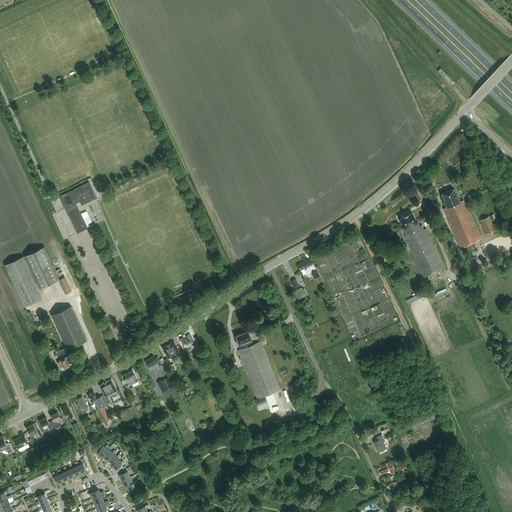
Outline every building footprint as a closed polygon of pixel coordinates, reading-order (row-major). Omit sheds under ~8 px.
[(442,77),(446,74),(440,68),(437,71),(442,77)] [(65,209),(81,201),(83,205),(97,198),(89,182),(59,197),(65,209)] [(456,194),(453,188),(441,194),(444,200),(443,200),(446,207),(443,209),(461,247),(482,238),(466,203),(465,203),(463,199),(460,201),(457,194),(456,194)] [(77,234),(88,228),(78,207),(67,212),(77,234)] [(89,210),(84,212),(90,226),(92,225),(91,223),(94,221),(89,210)] [(424,277),(444,267),(426,228),(423,229),(421,225),(419,226),(417,221),(416,222),(412,212),(408,214),(407,214),(404,215),(404,216),(400,218),(405,227),(403,228),(406,234),(405,234),(408,241),(407,242),(424,277)] [(486,234),(495,230),(499,229),(496,223),(493,224),(489,216),(480,220),(486,234)] [(59,279),(44,246),(25,255),(40,288),(59,279),(66,293),(71,291),(65,276),(59,279)] [(310,258),(297,265),(300,270),(304,268),(309,265),(313,263),(310,258)] [(309,265),(304,268),(306,272),(310,270),(311,272),(316,270),(313,263),(309,265)] [(316,270),(311,272),(314,278),(319,275),(316,270)] [(293,280),(290,281),(295,290),(300,287),(298,282),(295,284),(293,280)] [(295,290),(299,299),(307,295),(304,288),(300,287),(295,290)] [(68,349),(87,340),(71,306),(52,314),(68,349)] [(195,347),(200,345),(196,337),(193,338),(189,330),(178,336),(183,346),(192,341),(195,347)] [(241,361),(257,399),(255,400),(259,411),(266,408),(266,409),(270,408),(265,396),(281,389),(259,336),(252,339),(248,331),(236,336),(238,341),(237,342),(238,345),(236,346),(243,361),(241,361)] [(181,360),(186,357),(182,350),(179,351),(174,340),(162,346),(168,357),(171,356),(174,360),(179,357),(181,360)] [(68,363),(74,360),(70,352),(68,353),(65,348),(57,351),(60,357),(60,359),(61,361),(58,362),(60,367),(64,365),(64,367),(69,365),(68,363)] [(153,356),(145,360),(148,366),(151,370),(159,365),(159,366),(162,364),(159,359),(157,356),(154,358),(153,356)] [(132,383),(138,380),(133,370),(127,373),(132,383)] [(127,386),(132,383),(127,373),(122,375),(127,386)] [(162,391),(176,385),(171,376),(158,382),(162,391)] [(144,377),(141,378),(146,389),(150,388),(144,377)] [(101,396),(105,405),(109,403),(105,396),(117,390),(111,378),(99,384),(104,394),(101,396)] [(351,402),(374,394),(371,387),(368,388),(367,386),(359,389),(360,392),(349,396),(351,402)] [(105,405),(101,396),(100,396),(99,397),(97,398),(93,390),(87,394),(91,401),(94,400),(98,408),(98,410),(104,422),(107,421),(110,419),(104,406),(105,405)] [(83,409),(87,408),(82,396),(74,399),(79,411),(82,418),(86,417),(83,409)] [(69,418),(73,416),(66,403),(60,407),(64,415),(67,413),(69,418)] [(56,410),(50,413),(53,419),(51,421),(54,427),(59,425),(56,420),(61,418),(57,411),(56,410)] [(46,417),(39,421),(42,426),(47,423),(50,430),(54,427),(51,421),(49,422),(46,417)] [(75,431),(80,429),(77,422),(72,424),(75,431)] [(36,433),(40,431),(38,427),(36,428),(33,424),(26,427),(29,432),(34,430),(36,433)] [(20,436),(13,440),(18,448),(28,443),(22,432),(19,434),(20,436)] [(378,451),(386,447),(383,441),(385,440),(381,434),(375,436),(377,440),(374,441),(378,451)] [(6,444),(4,439),(0,440),(0,450),(1,452),(6,449),(8,454),(14,451),(9,442),(6,444)] [(103,446),(97,454),(102,457),(108,450),(103,446)] [(114,454),(116,451),(114,449),(112,452),(108,450),(102,457),(108,461),(113,453),(114,454)] [(117,459),(118,457),(119,458),(122,453),(120,452),(117,456),(114,454),(113,453),(108,461),(113,464),(113,465),(117,459)] [(113,464),(111,466),(117,470),(122,463),(123,463),(126,458),(124,455),(122,458),(123,458),(121,462),(117,459),(113,465),(113,464)] [(77,461),(75,462),(77,466),(80,473),(86,470),(84,467),(87,465),(84,457),(80,459),(82,464),(79,465),(77,461)] [(395,472),(394,470),(394,469),(391,462),(386,464),(377,469),(379,473),(380,473),(381,474),(389,471),(390,470),(391,474),(395,472)] [(71,464),(69,465),(71,469),(71,468),(74,476),(80,473),(77,466),(73,468),(71,464)] [(65,467),(63,467),(65,471),(66,471),(69,478),(74,476),(71,468),(71,469),(67,470),(65,467)] [(60,469),(58,470),(59,474),(60,474),(63,481),(69,478),(66,471),(65,471),(61,473),(60,469)] [(127,471),(119,475),(122,481),(130,477),(130,476),(128,473),(132,471),(131,469),(127,471)] [(54,472),(52,473),(54,477),(54,476),(57,483),(63,481),(60,474),(59,474),(56,475),(54,472)] [(130,477),(122,481),(124,487),(127,486),(133,483),(131,479),(135,477),(134,475),(130,476),(130,477)] [(133,483),(127,486),(129,492),(138,488),(136,483),(139,481),(138,480),(135,481),(135,482),(133,483)] [(4,491),(0,492),(0,500),(7,497),(5,493),(9,491),(8,489),(4,491)] [(98,489),(89,493),(92,498),(104,492),(103,491),(100,492),(98,489)] [(104,492),(92,498),(94,503),(103,499),(101,496),(105,494),(104,492)] [(39,500),(36,502),(37,504),(40,503),(40,502),(47,499),(45,493),(38,496),(39,500)] [(7,497),(0,500),(3,506),(10,503),(10,502),(8,499),(12,497),(11,495),(7,497)] [(42,506),(38,508),(39,510),(43,508),(50,505),(47,499),(40,502),(40,503),(42,506)] [(103,499),(94,503),(96,508),(109,502),(108,500),(104,502),(103,499)] [(10,503),(3,506),(5,511),(12,509),(12,508),(11,505),(14,503),(13,501),(10,502),(10,503)] [(100,511),(106,511),(108,511),(106,506),(110,504),(109,502),(96,508),(98,511),(100,511),(101,511),(100,511)]
